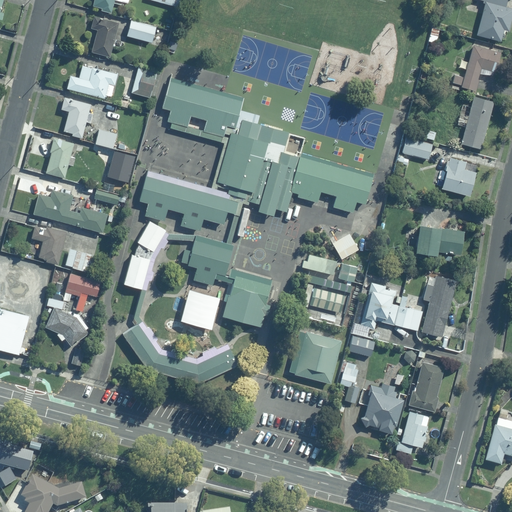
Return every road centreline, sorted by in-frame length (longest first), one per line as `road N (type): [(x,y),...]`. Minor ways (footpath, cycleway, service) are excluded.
road 1 (tertiary): [(430,511),(0,396)]
road 2 (residential): [(441,511),(480,368),(511,185)]
road 3 (residential): [(0,181),(48,0)]
